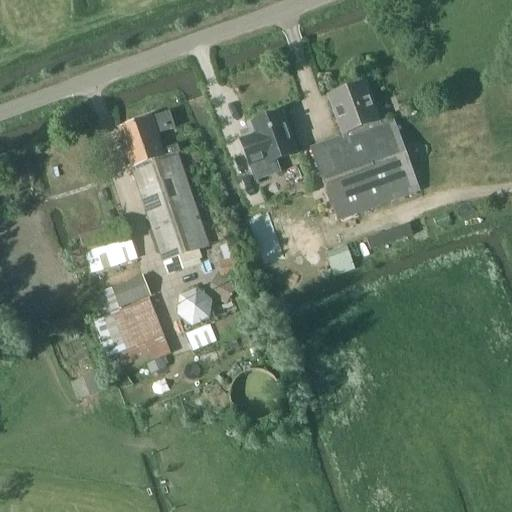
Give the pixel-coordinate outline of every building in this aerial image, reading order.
[(391,120),(379,124),(365,85),(329,98),(344,138),(311,150),(339,222),(418,193),(391,120)] [(255,135),(240,141),(249,167),(250,167),(255,181),(280,172),(276,162),(297,155),(282,114),(251,125),(255,135)] [(118,132),(161,264),(207,249),(176,155),(172,156),(171,153),(162,155),(156,136),(174,131),(169,115),(118,132)] [(90,276),(136,261),(123,224),(77,239),(90,276)] [(409,226),(366,241),(371,252),(414,237),(409,226)] [(346,248),(326,255),(335,279),(355,272),(346,248)] [(173,357),(142,278),(95,297),(126,375),(173,357)] [(193,355),(250,332),(242,314),(186,337),(193,355)] [(283,398),(283,397),(283,392),(282,388),(280,384),(277,380),(273,377),(269,374),(264,373),(259,372),(253,372),(250,373),(245,376),(241,379),(238,383),(235,388),(234,391),(234,396),(234,401),(235,406),(238,411),(241,414),(244,417),(249,420),(254,421),(258,422),(263,421),(267,420),(273,417),(276,415),(279,411),(281,407),(283,402),(283,398)]
